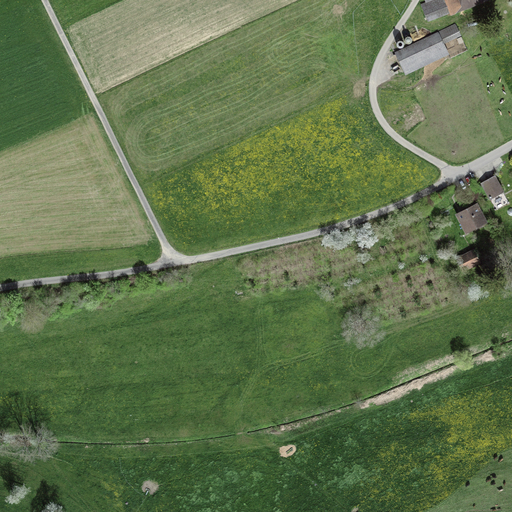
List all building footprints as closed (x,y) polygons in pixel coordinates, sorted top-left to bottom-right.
[(424,0),(425,2),(420,3),(427,21),(450,12),(450,14),(483,0),(424,0)] [(461,35),(455,23),(395,51),(405,74),(449,53),(444,42),(461,35)] [(500,193),(505,190),(496,174),(480,182),(489,198),(491,197),(494,203),(503,198),(500,193)] [(465,232),(488,220),(477,201),(455,213),(465,232)] [(481,261),(474,248),(455,257),(462,271),(481,261)]
